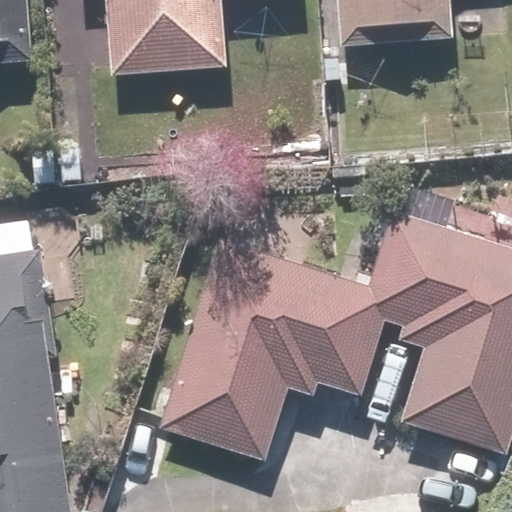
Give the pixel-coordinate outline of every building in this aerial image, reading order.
[(0,0),(0,67),(38,65),(35,0),(0,0)] [(107,0),(111,76),(227,69),(224,1),(233,0),(107,0)] [(339,0),(343,52),(459,43),(456,0),(339,0)] [(388,321),(406,327),(401,344),(425,351),(403,418),(509,452),(511,443),(511,246),(399,210),(375,285),(366,314),(388,321)] [(365,394),(388,321),(366,314),(375,285),(222,237),(161,430),(269,464),(292,390),(315,398),(321,380),(365,394)] [(0,511),(73,511),(51,250),(0,254),(0,511)]
